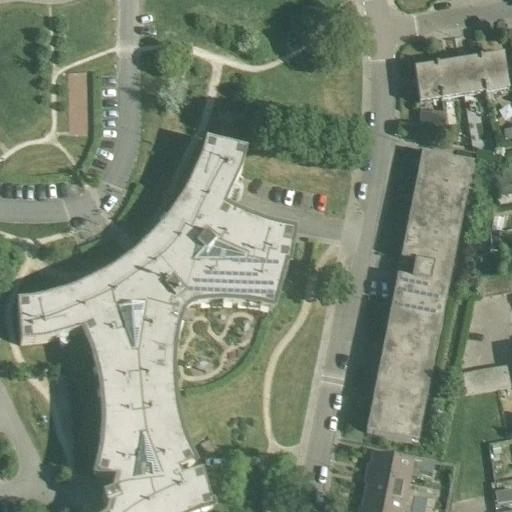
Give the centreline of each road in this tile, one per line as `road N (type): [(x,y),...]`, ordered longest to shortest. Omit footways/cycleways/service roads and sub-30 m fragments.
road 1 (residential): [(304,511),(377,122),(377,38)]
road 2 (residential): [(0,211),(72,210),(99,203),(114,183),(130,115),(125,0)]
road 3 (residential): [(377,38),(511,11)]
